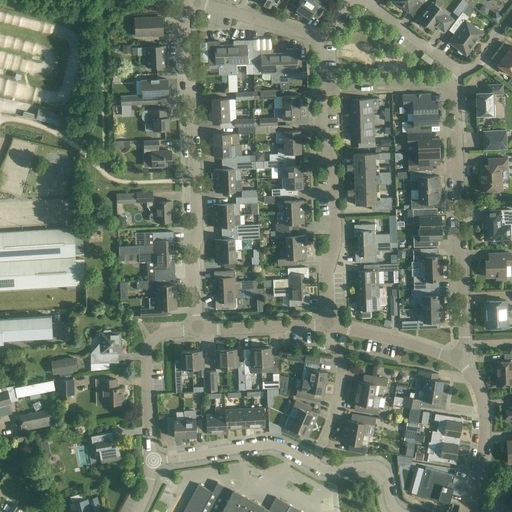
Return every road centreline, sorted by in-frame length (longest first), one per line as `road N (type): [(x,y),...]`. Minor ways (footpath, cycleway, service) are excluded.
road 1 (residential): [(196,330),(185,0)]
road 2 (residential): [(456,357),(464,338),(451,83)]
road 3 (residential): [(329,323),(334,165),(321,136),(320,87)]
road 4 (residential): [(150,462),(149,346),(162,333),(196,330)]
road 5 (residential): [(150,462),(263,443),(312,463)]
road 6 (residential): [(467,511),(482,464),(485,413),(456,357)]
road 7 (residential): [(312,463),(343,366),(329,323)]
road 8 (residential): [(318,39),(187,0)]
road 9 (residential): [(196,330),(329,323)]
road 10 (residential): [(329,323),(456,357)]
road 11 (residential): [(451,83),(320,87)]
road 12 (residential): [(460,70),(363,0)]
